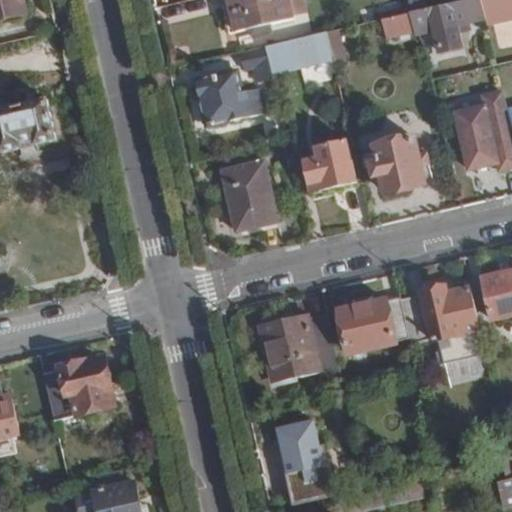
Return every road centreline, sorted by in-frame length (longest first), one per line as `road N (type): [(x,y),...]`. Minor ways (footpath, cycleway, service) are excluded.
road 1 (residential): [(511,216),(169,295)]
road 2 (secondary): [(102,0),(169,295)]
road 3 (secondary): [(169,295),(219,511)]
road 4 (residential): [(169,295),(0,334)]
